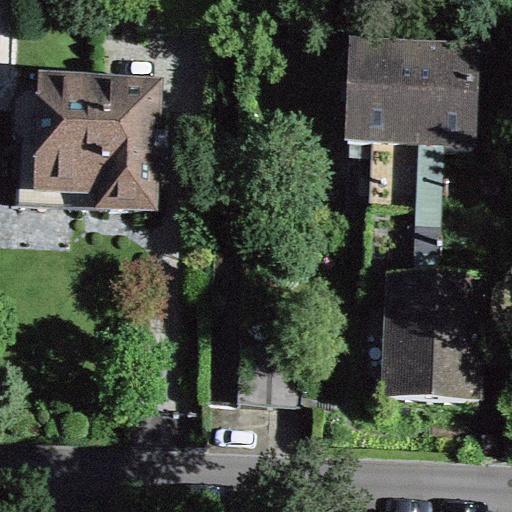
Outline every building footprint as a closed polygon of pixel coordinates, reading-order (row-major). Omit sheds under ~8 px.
[(141,0),(140,33),(222,37),(223,0),(141,0)] [(372,163),(380,164),(378,217),(440,219),(442,153),(473,154),(477,62),(352,57),(348,149),(373,150),(372,163)] [(90,211),(149,213),(154,100),(44,95),(44,99),(26,98),(15,109),(13,137),(24,148),(21,193),(75,195),(75,210),(90,211)] [(440,219),(378,217),(374,287),(384,288),(383,303),(391,303),(386,409),(426,410),(478,413),(483,288),(436,285),(440,219)] [(241,343),(238,407),(271,409),(273,345),(241,343)] [(305,345),(273,345),(271,409),(302,410),(305,345)]
